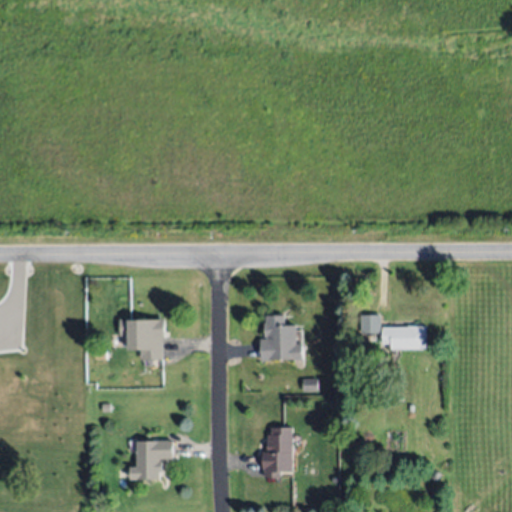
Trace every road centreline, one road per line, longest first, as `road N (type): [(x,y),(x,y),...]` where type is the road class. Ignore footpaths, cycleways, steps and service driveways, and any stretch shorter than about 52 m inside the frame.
road 1 (tertiary): [(0,256),(511,252)]
road 2 (residential): [(221,511),(218,254)]
